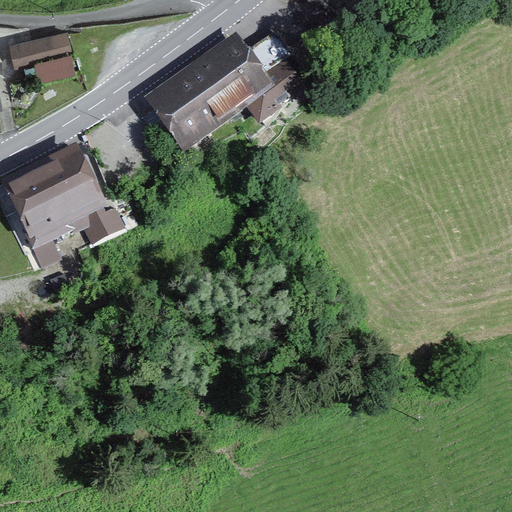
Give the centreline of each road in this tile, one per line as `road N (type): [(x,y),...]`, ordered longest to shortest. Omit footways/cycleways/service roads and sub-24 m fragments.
road 1 (track): [(0,485),(179,463),(511,336)]
road 2 (secondary): [(0,161),(130,81),(219,12)]
road 3 (unclassified): [(0,17),(94,19),(189,0)]
